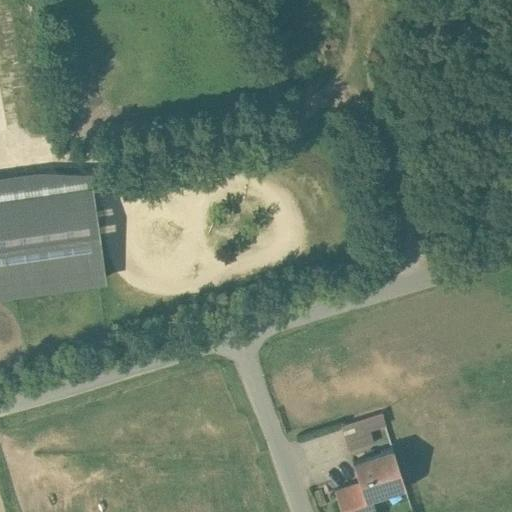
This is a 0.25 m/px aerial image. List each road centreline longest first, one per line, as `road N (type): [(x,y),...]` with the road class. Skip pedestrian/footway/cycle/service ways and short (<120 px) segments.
road 1 (residential): [(511,251),(238,333)]
road 2 (residential): [(238,333),(0,405)]
road 3 (track): [(421,278),(369,96)]
road 4 (unclassified): [(238,333),(302,511)]
